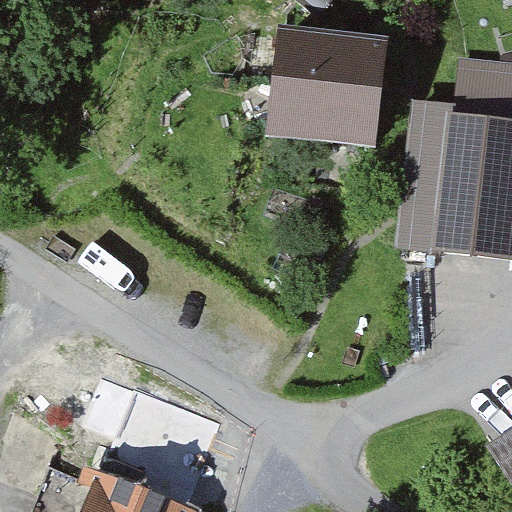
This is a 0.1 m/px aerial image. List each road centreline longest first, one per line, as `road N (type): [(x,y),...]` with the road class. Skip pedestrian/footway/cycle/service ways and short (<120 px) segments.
road 1 (unclassified): [(0,252),(314,453)]
road 2 (track): [(511,339),(314,453)]
